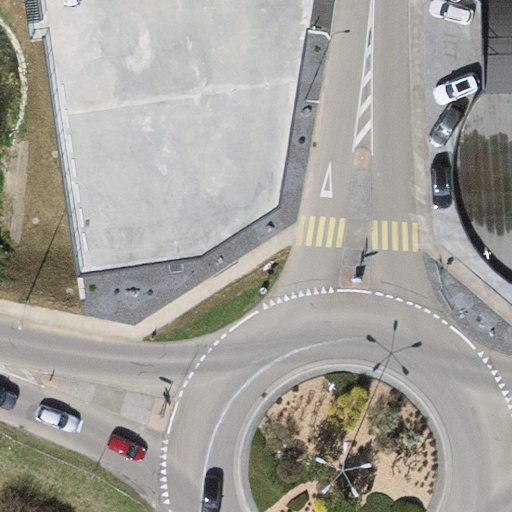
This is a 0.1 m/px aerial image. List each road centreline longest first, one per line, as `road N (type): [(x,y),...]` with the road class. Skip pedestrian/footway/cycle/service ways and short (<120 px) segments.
road 1 (unclassified): [(374,0),(347,334)]
road 2 (primary): [(210,426),(0,365)]
road 3 (primary): [(347,334),(303,338),(263,357),(231,387),(210,426)]
road 4 (primary): [(469,435),(452,396),(424,364),(388,343),(347,334)]
